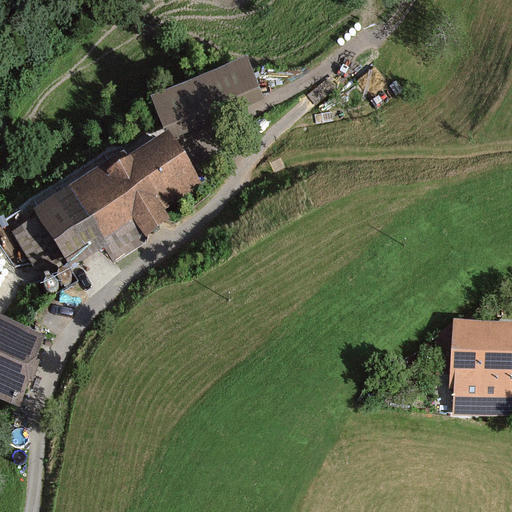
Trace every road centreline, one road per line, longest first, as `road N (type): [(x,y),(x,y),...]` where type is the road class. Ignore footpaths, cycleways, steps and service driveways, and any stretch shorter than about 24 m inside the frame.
road 1 (track): [(340,75),(247,172),(86,315),(52,372),(30,511)]
road 2 (track): [(247,172),(511,150)]
